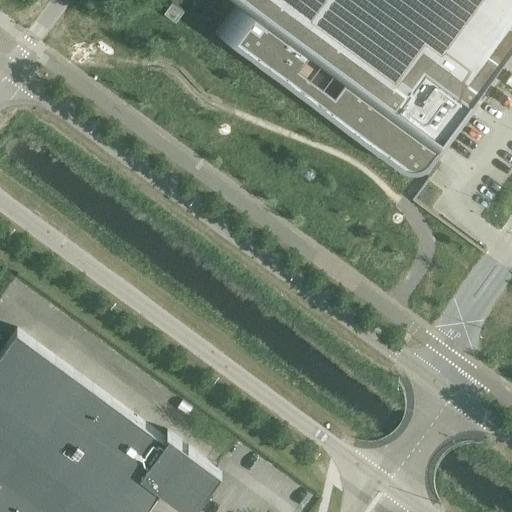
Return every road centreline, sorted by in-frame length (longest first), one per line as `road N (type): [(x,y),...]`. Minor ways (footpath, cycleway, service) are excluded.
road 1 (tertiary): [(454,396),(393,360),(8,70)]
road 2 (tertiary): [(0,201),(390,486)]
